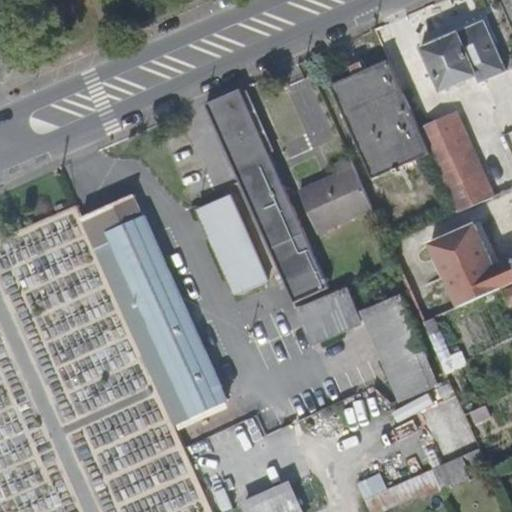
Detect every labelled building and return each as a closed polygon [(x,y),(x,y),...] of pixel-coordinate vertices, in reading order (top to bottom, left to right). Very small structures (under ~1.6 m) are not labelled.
[(484,17),(421,44),(440,91),(475,76),(479,83),(505,71),(494,45),(496,44),(484,17)] [(420,130),(389,61),(331,87),(373,181),(431,155),(420,130)] [(242,90),(208,105),(215,122),(240,179),(286,281),(297,307),(331,292),(242,90)] [(457,214),(475,206),(463,179),(482,170),(457,114),(420,130),(431,155),(457,214)] [(372,208),(350,158),(338,164),(342,173),(300,192),(317,232),(372,208)] [(475,206),(494,198),(482,170),(463,179),(475,206)] [(135,197),(82,221),(173,423),(224,401),(151,234),(135,197)] [(229,199),(198,213),(236,298),(266,284),(229,199)] [(75,210),(0,235),(0,270),(15,314),(30,309),(34,323),(41,320),(48,339),(86,326),(75,292),(95,285),(105,314),(112,312),(99,273),(81,279),(75,262),(91,257),(75,210)] [(460,305),(511,282),(511,260),(498,267),(477,221),(432,241),(460,305)] [(351,292),(302,312),(316,343),(363,322),(351,292)] [(399,300),(365,314),(404,401),(437,386),(399,300)] [(436,318),(425,323),(450,380),(457,377),(455,373),(460,371),(457,365),(471,359),(467,350),(452,355),(436,318)] [(440,401),(435,390),(398,408),(402,418),(440,401)] [(487,406),(472,413),(477,425),(492,418),(487,406)] [(479,450),(433,470),(441,490),(442,491),(471,478),(466,469),(483,460),(479,450)] [(422,498),(441,490),(433,470),(365,500),(370,511),(382,511),(421,495),(422,498)] [(299,511),(289,487),(245,506),(247,511),(299,511)]
